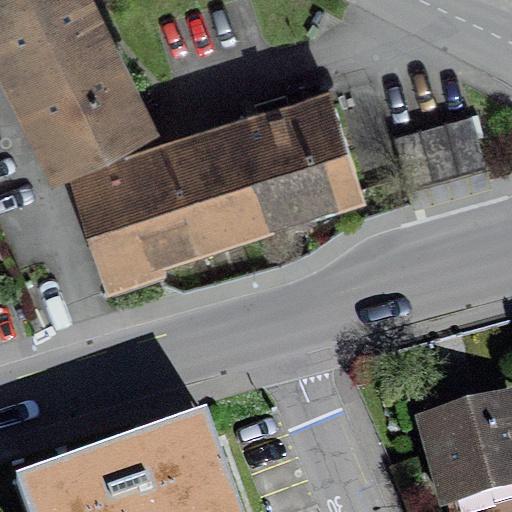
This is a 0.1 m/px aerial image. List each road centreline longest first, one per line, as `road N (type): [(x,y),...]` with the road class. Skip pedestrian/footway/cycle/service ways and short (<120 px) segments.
road 1 (primary): [(0,410),(278,325)]
road 2 (primary): [(278,325),(511,265)]
road 3 (residential): [(278,325),(350,511)]
road 4 (residential): [(511,53),(402,0)]
